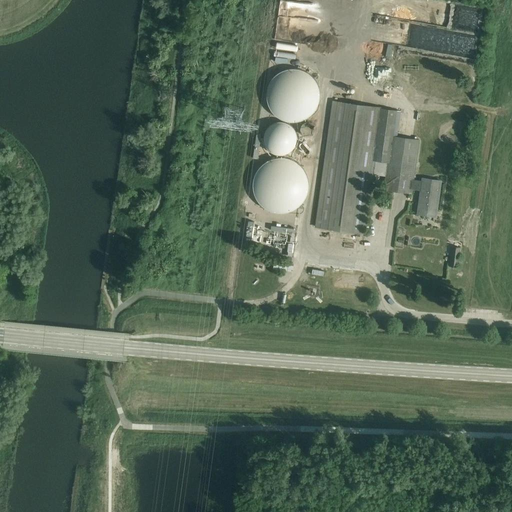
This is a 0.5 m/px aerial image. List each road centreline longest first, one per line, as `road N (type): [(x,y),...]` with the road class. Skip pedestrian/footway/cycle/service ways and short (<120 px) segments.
road 1 (secondary): [(511,376),(0,336)]
road 2 (unknown): [(389,251),(309,236),(336,31)]
road 3 (unknown): [(511,323),(392,307),(384,289),(389,251)]
